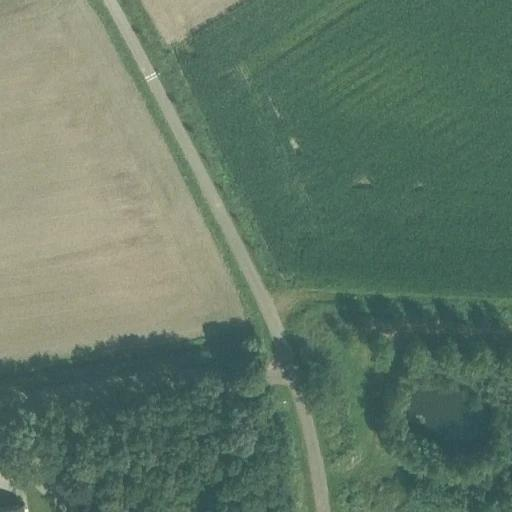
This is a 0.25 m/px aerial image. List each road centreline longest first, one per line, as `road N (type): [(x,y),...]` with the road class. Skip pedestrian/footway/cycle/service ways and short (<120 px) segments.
road 1 (unclassified): [(327,511),(295,373),(258,284),(150,78)]
road 2 (unknown): [(0,404),(39,393),(295,373)]
